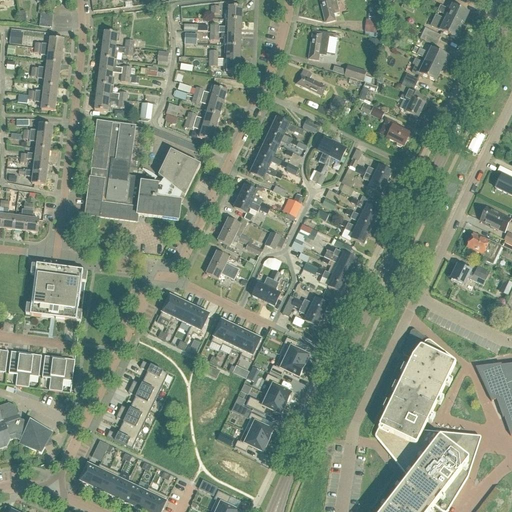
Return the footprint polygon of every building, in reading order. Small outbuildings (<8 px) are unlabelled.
[(318,0),(303,0),(308,22),(323,19),(318,0)] [(318,0),(325,25),(335,23),(333,17),(340,15),(335,0),(318,0)] [(405,0),(401,9),(406,12),(411,3),(405,0)] [(41,15),(54,16),(55,9),(42,8),(41,15)] [(220,16),(221,9),(211,8),(211,16),(220,16)] [(225,22),(241,22),(242,9),(228,8),(228,13),(226,13),(225,22)] [(444,19),(462,27),(468,15),(453,8),(450,13),(448,12),(440,8),(438,13),(445,17),(444,19)] [(381,20),(382,10),(370,9),(369,18),(381,20)] [(347,12),(346,32),(357,32),(357,12),(347,12)] [(20,26),(27,25),(26,13),(19,14),(20,26)] [(40,22),(53,23),(54,16),(41,15),(40,22)] [(436,17),(431,28),(456,40),(462,27),(444,19),(443,21),(436,17)] [(376,35),(378,20),(371,19),(371,22),(366,22),(364,34),(376,35)] [(53,30),(53,23),(40,22),(40,29),(53,30)] [(241,35),(241,22),(225,22),(225,29),(220,28),(220,34),(225,34),(241,35)] [(405,27),(401,35),(414,41),(418,34),(405,27)] [(157,30),(156,43),(164,44),(165,31),(157,30)] [(423,35),(439,43),(441,37),(425,30),(423,35)] [(22,34),(11,33),(10,45),(20,46),(22,34)] [(104,33),(102,47),(116,48),(116,44),(118,44),(120,35),(104,33)] [(219,43),(220,34),(210,34),(210,42),(219,43)] [(240,48),(241,35),(225,34),(225,35),(222,35),(222,40),(225,40),(224,48),(240,48)] [(322,36),(312,34),(308,62),(318,63),(319,57),(326,59),(330,36),(322,34),(322,36)] [(197,47),(198,36),(186,35),(185,47),(197,47)] [(305,61),(309,36),(301,35),(297,60),(305,61)] [(436,48),(439,43),(423,35),(420,40),(436,48)] [(34,50),(62,54),(63,42),(50,40),(50,47),(35,45),(35,46),(34,50)] [(369,40),(367,47),(380,50),(382,43),(369,40)] [(125,42),(124,50),(133,51),(134,43),(125,42)] [(396,46),(392,53),(396,56),(385,74),(394,79),(410,55),(396,46)] [(100,60),(116,62),(117,55),(124,56),(124,50),(116,48),(102,47),(100,60)] [(240,48),(224,48),(224,61),(240,61),(240,48)] [(414,48),(411,54),(417,56),(420,51),(414,48)] [(60,65),(62,54),(34,50),(33,55),(48,57),(47,64),(60,65)] [(132,59),(133,51),(124,50),(124,56),(123,58),(132,59)] [(423,62),(441,71),(448,58),(432,50),(429,56),(427,55),(428,55),(420,51),(417,56),(424,60),(423,62)] [(168,65),(169,55),(159,53),(157,63),(168,65)] [(115,69),(116,62),(100,60),(99,73),(113,74),(115,75),(122,76),(122,69),(115,69)] [(217,69),(218,60),(209,60),(208,68),(217,69)] [(441,71),(423,62),(422,64),(415,60),(412,66),(417,68),(414,73),(415,75),(419,77),(420,76),(435,83),(441,71)] [(239,74),(240,61),(224,61),(223,74),(239,74)] [(59,77),(60,65),(47,64),(47,70),(39,69),(39,70),(32,69),(32,74),(59,77)] [(192,67),(181,66),(180,72),(191,74),(192,67)] [(122,76),(131,77),(131,69),(123,69),(122,76)] [(364,84),(366,74),(347,69),(344,78),(364,84)] [(321,98),(325,90),(309,82),(312,76),(303,72),(296,86),(321,98)] [(99,73),(97,86),(113,88),(114,80),(112,80),(113,74),(99,73)] [(44,87),(57,89),(59,77),(32,74),(31,78),(38,79),(38,80),(45,81),(44,87)] [(130,85),(131,77),(122,76),(121,84),(130,85)] [(401,89),(407,91),(413,94),(419,82),(407,76),(401,89)] [(194,97),(223,105),(226,92),(211,88),(209,95),(204,94),(205,92),(196,89),(196,90),(180,85),(178,92),(194,97)] [(367,85),(365,91),(375,94),(377,89),(367,85)] [(96,99),(119,102),(120,96),(112,95),(113,88),(97,86),(96,99)] [(29,97),(55,101),(57,89),(44,87),(44,94),(36,93),(36,94),(29,93),(29,97)] [(402,96),(400,100),(403,101),(410,105),(406,113),(406,114),(418,120),(422,111),(425,106),(420,104),(423,99),(413,94),(407,91),(404,97),(402,96)] [(186,102),(188,96),(177,92),(175,99),(186,102)] [(120,102),(127,103),(128,95),(120,94),(120,102)] [(55,101),(29,97),(19,96),(18,105),(28,106),(29,102),(35,103),(35,104),(42,105),(41,111),(54,113),(55,101)] [(219,118),(223,105),(194,97),(192,104),(200,107),(201,105),(206,106),(204,113),(219,118)] [(118,109),(119,102),(96,99),(94,112),(110,114),(111,108),(118,109)] [(133,104),(127,103),(120,102),(119,109),(132,111),(133,104)] [(339,118),(344,107),(334,102),(329,113),(339,118)] [(152,122),(154,107),(142,105),(140,121),(152,122)] [(372,109),(363,105),(360,112),(369,116),(372,109)] [(177,119),(180,109),(170,106),(167,116),(177,119)] [(186,122),(215,131),(219,118),(204,113),(202,120),(197,119),(197,117),(189,114),(186,122)] [(166,123),(174,125),(177,126),(179,120),(168,117),(166,123)] [(271,131),(284,137),(287,131),(294,135),(295,134),(301,137),(303,133),(276,120),(271,131)] [(212,143),(215,131),(186,122),(184,130),(193,132),(193,130),(199,132),(196,139),(212,143)] [(404,149),(406,145),(408,143),(410,139),(409,138),(410,136),(397,130),(398,128),(387,122),(380,136),(387,139),(387,140),(397,145),(396,147),(400,149),(402,148),(404,149)] [(143,180),(128,178),(135,129),(98,124),(91,170),(92,170),(91,179),(90,179),(85,217),(137,224),(137,217),(178,223),(181,204),(179,204),(180,201),(182,197),(185,200),(200,167),(170,153),(158,178),(163,183),(159,188),(158,187),(142,185),(143,180)] [(314,135),(317,129),(306,124),(303,130),(314,135)] [(24,136),(51,140),(52,128),(39,126),(38,133),(31,132),(31,133),(24,132),(24,136)] [(266,143),(278,149),(281,143),(289,147),(290,146),(296,149),(298,144),(284,137),(271,131),(266,143)] [(36,150),(49,151),(51,140),(24,136),(23,141),(30,142),(30,143),(37,144),(36,150)] [(323,141),(317,154),(322,156),(318,164),(321,165),(322,165),(325,167),(329,159),(328,159),(336,144),(334,143),(332,145),(323,141)] [(273,160),(278,149),(266,143),(260,154),(273,160)] [(329,159),(325,167),(328,169),(331,170),(335,162),(339,164),(345,152),(336,147),(338,145),(336,144),(328,159),(329,159)] [(48,163),(49,151),(36,150),(36,156),(28,155),(28,156),(21,156),(21,160),(28,161),(35,162),(48,163)] [(260,154),(255,165),(268,170),(271,164),(279,168),(281,164),(273,160),(260,154)] [(46,175),(48,163),(35,162),(33,174),(46,175)] [(357,164),(352,162),(349,168),(354,171),(357,164)] [(282,177),(268,170),(255,165),(250,176),(262,182),(265,175),(273,179),(274,179),(280,182),(282,177)] [(328,169),(325,167),(322,165),(321,165),(319,170),(326,173),(328,169)] [(287,167),(285,171),(286,171),(285,173),(295,177),(298,172),(287,167)] [(367,172),(365,176),(386,186),(391,174),(380,169),(378,174),(369,170),(367,172)] [(32,185),(45,187),(46,175),(33,174),(19,172),(18,176),(33,178),(32,185)] [(320,176),(316,185),(322,188),(326,179),(320,176)] [(365,176),(364,179),(363,181),(372,185),(369,192),(380,197),(386,186),(365,176)] [(511,183),(501,178),(495,190),(511,198),(511,183)] [(239,199),(251,205),(251,204),(259,208),(262,202),(254,198),(257,193),(245,188),(239,199)] [(284,199),(287,193),(276,188),(273,194),(284,199)] [(480,190),(477,197),(498,203),(501,197),(480,190)] [(328,193),(325,199),(335,205),(338,198),(328,193)] [(303,206),(305,200),(297,196),(295,202),(303,206)] [(234,210),(246,216),(247,214),(248,210),(257,215),(258,212),(260,209),(259,208),(251,204),(251,205),(239,199),(234,210)] [(296,220),(302,207),(289,201),(283,214),(287,216),(295,220),(296,220)] [(333,212),(336,206),(326,201),(323,207),(333,212)] [(365,213),(361,219),(373,225),(379,214),(352,201),(350,205),(356,208),(356,209),(357,209),(365,213)] [(25,233),(29,205),(24,205),(24,212),(23,212),(22,219),(15,218),(14,232),(25,233)] [(29,205),(25,233),(37,234),(39,221),(33,220),(34,213),(33,213),(34,206),(29,205)] [(484,215),(482,218),(481,220),(480,222),(486,225),(491,228),(490,229),(498,233),(498,231),(505,234),(505,233),(506,232),(510,224),(511,221),(504,218),(503,218),(493,213),(486,209),(485,212),(484,212),(483,214),(484,215)] [(329,218),(319,213),(316,220),(325,225),(329,218)] [(373,225),(361,219),(347,213),(345,217),(351,220),(350,221),(358,225),(356,231),(368,236),(373,225)] [(15,218),(3,217),(2,230),(14,232),(15,218)] [(229,221),(223,232),(247,244),(249,240),(241,237),(242,235),(238,233),(241,227),(229,221)] [(342,224),(340,228),(345,231),(341,240),(350,244),(351,242),(363,247),(368,236),(356,231),(342,224)] [(223,232),(218,244),(229,249),(234,252),(237,244),(241,246),(245,248),(247,244),(223,232)] [(281,250),(286,240),(270,234),(264,247),(275,252),(276,248),(281,250)] [(492,257),(494,253),(497,246),(473,235),(467,248),(483,256),(484,254),(492,257)] [(311,253),(313,248),(304,243),(301,248),(311,253)] [(511,246),(506,243),(503,248),(511,252),(511,246)] [(259,257),(262,252),(255,248),(248,245),(245,250),(259,257)] [(338,267),(350,273),(356,262),(343,256),(335,252),(334,255),(332,258),(340,262),(338,267)] [(217,254),(211,265),(236,277),(239,272),(226,265),(228,259),(217,254)] [(277,274),(281,264),(277,262),(272,272),(274,273),(277,274)] [(244,269),(251,272),(254,267),(247,264),(244,269)] [(236,277),(211,265),(206,276),(218,282),(220,276),(233,283),(236,277)] [(86,285),(87,274),(32,266),(30,278),(35,278),(31,307),(27,307),(25,317),(53,320),(81,324),(82,314),(77,314),(81,285),(86,285)] [(306,267),(304,272),(315,277),(317,273),(306,267)] [(338,267),(333,278),(345,284),(350,273),(338,267)] [(474,276),(470,274),(470,273),(458,267),(451,281),(464,287),(467,280),(483,288),(490,273),(478,267),(474,276)] [(345,284),(333,278),(318,271),(316,276),(322,279),(322,281),(330,284),(327,289),(340,295),(345,284)] [(269,282),(270,281),(267,280),(263,289),(257,286),(251,298),(263,304),(269,291),(272,283),(269,282)] [(508,297),(511,287),(511,284),(504,281),(499,293),(508,297)] [(279,285),(276,284),(276,285),(272,283),(269,291),(263,304),(274,309),(280,297),(282,293),(276,290),(279,285)] [(166,306),(159,319),(160,319),(170,324),(172,320),(180,302),(170,297),(170,298),(166,306)] [(293,308),(296,309),(299,303),(290,299),(287,305),(293,308)] [(301,309),(322,319),(327,307),(315,301),(313,306),(304,301),(302,305),(303,305),(301,309)] [(180,302),(172,320),(181,324),(190,307),(180,302)] [(287,305),(282,316),(288,319),(293,308),(287,305)] [(190,307),(181,324),(182,324),(191,329),(199,312),(190,307)] [(273,318),(277,313),(270,308),(266,314),(273,318)] [(304,324),(317,330),(322,319),(301,309),(300,311),(299,313),(307,317),(304,324)] [(188,334),(187,337),(191,339),(193,335),(199,338),(210,317),(199,312),(191,329),(188,334)] [(276,319),(274,327),(284,331),(287,323),(276,319)] [(221,322),(211,344),(212,344),(221,348),(222,349),(223,347),(222,346),(231,327),(221,322)] [(231,327),(222,346),(223,347),(232,351),(241,332),(231,327)] [(412,360),(377,433),(375,436),(375,438),(376,439),(376,440),(377,441),(398,446),(395,460),(395,461),(395,463),(395,464),(406,477),(378,511),(431,511),(434,508),(440,511),(447,511),(468,479),(476,446),(476,444),(475,443),(474,441),(459,436),(423,432),(455,366),(455,364),(455,363),(455,361),(417,332),(415,331),(413,331),(411,332),(410,333),(403,352),(403,353),(403,355),(404,356),(412,360)] [(241,332),(232,351),(241,356),(242,356),(251,336),(241,332)] [(241,356),(240,358),(251,363),(261,341),(251,336),(242,356),(241,356)] [(287,340),(284,345),(290,349),(285,360),(304,369),(310,358),(305,355),(295,350),(298,345),(287,340)] [(298,345),(295,350),(305,355),(307,349),(298,345)] [(22,389),(26,356),(11,354),(8,375),(17,376),(15,388),(22,389)] [(26,356),(22,389),(28,390),(30,378),(38,379),(41,358),(26,356)] [(55,393),(59,360),(44,358),(44,359),(42,380),(50,381),(49,392),(55,393)] [(273,367),(270,373),(282,378),(284,373),(299,380),(304,369),(285,360),(281,358),(276,369),(273,367)] [(59,360),(55,393),(70,395),(75,362),(59,360)] [(143,363),(140,369),(148,373),(144,380),(162,388),(168,376),(143,363)] [(511,365),(502,367),(501,365),(475,369),(491,403),(496,401),(502,419),(504,419),(510,437),(511,436),(511,365)] [(209,368),(205,376),(216,381),(219,373),(209,368)] [(242,372),(239,379),(245,382),(249,375),(242,372)] [(270,385),(265,396),(286,406),(292,395),(277,388),(280,382),(268,377),(265,382),(270,385)] [(133,383),(131,389),(156,401),(162,388),(144,380),(141,387),(133,383)] [(131,389),(128,394),(136,398),(132,405),(150,413),(156,401),(131,389)] [(250,399),(246,408),(264,416),(266,411),(281,418),(286,406),(265,396),(261,404),(250,399)] [(0,450),(6,448),(9,442),(15,440),(21,443),(19,445),(40,456),(51,435),(30,424),(30,425),(19,420),(18,417),(15,408),(9,405),(0,408),(0,450)] [(122,408),(119,414),(144,426),(150,413),(132,405),(129,412),(122,408)] [(243,409),(240,417),(248,421),(251,415),(252,413),(243,409)] [(119,414),(116,419),(124,423),(121,430),(138,438),(144,426),(119,414)] [(250,422),(245,433),(268,444),(274,433),(269,430),(261,426),(263,421),(251,415),(248,421),(250,422)] [(110,433),(107,439),(132,451),(138,438),(121,430),(117,437),(110,433)] [(237,443),(235,448),(246,454),(248,448),(263,455),(268,444),(245,433),(239,444),(237,443)] [(100,444),(97,452),(104,455),(108,448),(100,444)] [(88,466),(79,483),(90,488),(98,471),(97,471),(88,466)] [(98,471),(90,488),(99,493),(110,471),(100,466),(97,471),(98,471)] [(110,471),(99,493),(109,497),(117,480),(118,480),(120,476),(110,471)] [(117,480),(109,497),(119,502),(127,485),(118,480),(117,480)] [(127,485),(119,502),(129,507),(137,489),(127,485)] [(207,494),(206,495),(213,498),(214,497),(214,496),(217,489),(211,486),(207,493),(207,494)] [(137,489),(129,507),(138,511),(147,494),(146,494),(137,489)] [(495,489),(488,497),(493,501),(499,493),(495,489)] [(147,494),(138,511),(139,511),(150,511),(158,494),(148,490),(146,494),(147,494)] [(216,502),(211,511),(237,511),(227,507),(231,499),(218,493),(214,501),(216,502)] [(158,494),(150,511),(162,511),(169,499),(158,494)]
